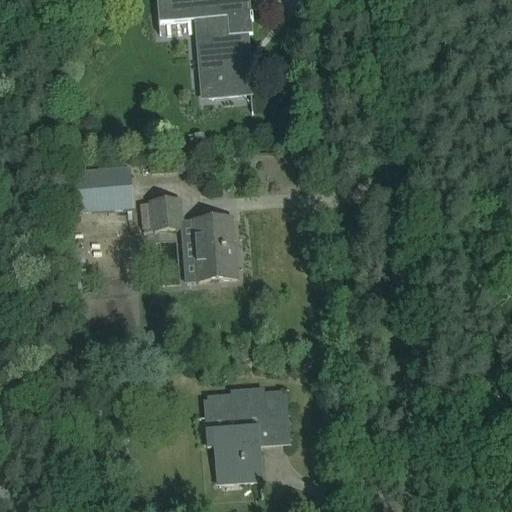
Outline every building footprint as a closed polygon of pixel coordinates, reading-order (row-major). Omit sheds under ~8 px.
[(251,96),(249,61),(247,37),(252,37),(252,24),(253,24),(252,17),(251,17),(249,0),(192,0),(157,3),(159,36),(161,36),(160,25),(202,22),(208,99),(251,96)] [(111,100),(112,115),(124,114),(125,122),(151,120),(149,96),(111,100)] [(182,233),(180,204),(152,207),(154,235),(182,233)] [(237,282),(232,222),(194,226),(199,285),(237,282)] [(258,431),(261,430),(261,421),(284,420),(282,395),(206,399),(208,422),(213,422),(216,480),(242,479),(242,486),(261,485),(258,431)]
